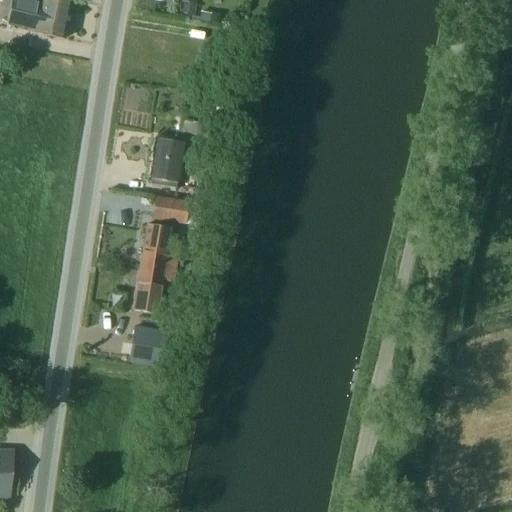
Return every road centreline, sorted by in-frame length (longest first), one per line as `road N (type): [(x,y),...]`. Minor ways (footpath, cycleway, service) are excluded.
road 1 (unclassified): [(350,511),(463,0)]
road 2 (secondary): [(39,511),(117,0)]
